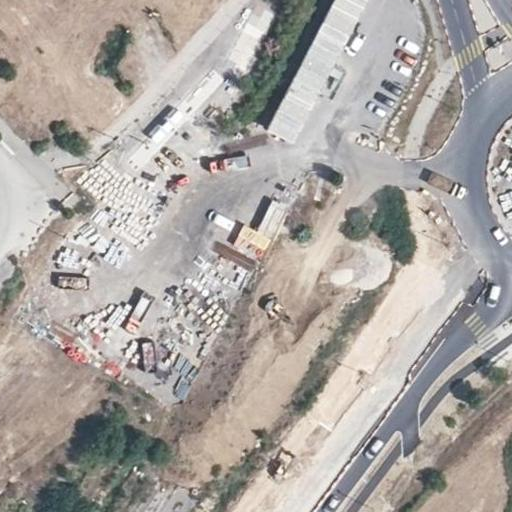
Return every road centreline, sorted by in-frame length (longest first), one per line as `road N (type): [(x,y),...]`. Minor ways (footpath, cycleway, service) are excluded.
road 1 (unclassified): [(461,175),(399,171),(357,193),(290,337),(176,511)]
road 2 (primary): [(465,205),(351,385),(255,511)]
road 3 (unknown): [(33,210),(247,407)]
road 4 (residential): [(33,210),(232,0)]
road 5 (primary): [(326,511),(467,337)]
road 6 (residential): [(389,511),(485,385),(467,337)]
